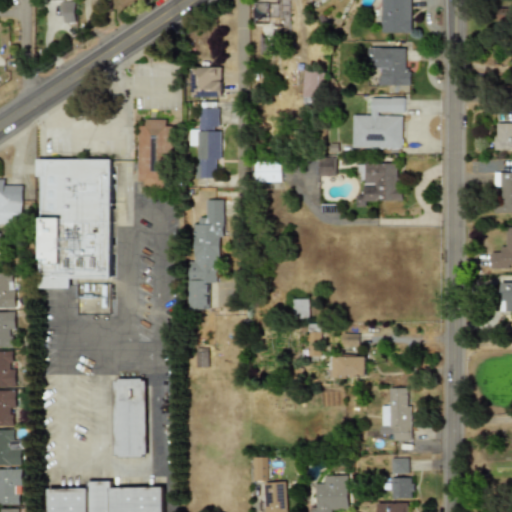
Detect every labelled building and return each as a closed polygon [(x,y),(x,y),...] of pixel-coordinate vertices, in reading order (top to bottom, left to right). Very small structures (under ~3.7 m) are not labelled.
[(256,52),(273,52),(273,32),(289,32),(289,0),(265,0),(265,3),(256,3),(256,52)] [(410,0),(380,0),(380,32),(410,33),(410,0)] [(59,22),(75,22),(75,1),(59,1),(59,22)] [(410,84),(409,71),(405,71),(405,47),(367,48),(368,69),(378,68),(378,85),(410,84)] [(222,96),(221,67),(193,68),(193,96),(222,96)] [(319,72),(304,71),(303,97),(318,98),(319,72)] [(386,86),(386,93),(408,92),(408,85),(386,86)] [(352,148),(401,148),(401,114),(403,114),(403,98),(370,98),(370,115),(352,115),(352,148)] [(218,109),(199,109),(199,130),(189,130),(189,146),(198,146),(198,178),(216,178),(216,160),(220,160),(221,130),(218,130),(218,109)] [(172,119),(145,119),(145,127),(137,127),(137,186),(171,186),(172,119)] [(511,123),(494,123),(495,151),(511,150),(511,123)] [(335,176),(335,158),(319,157),(319,176),(335,176)] [(71,289),(71,278),(112,278),(112,159),(37,159),(37,178),(41,178),(41,289),(71,289)] [(281,182),(281,162),(255,162),(255,182),(281,182)] [(396,163),(364,163),(364,184),(363,184),(363,195),(356,195),(356,206),(365,206),(365,200),(401,200),(401,177),(396,177),(396,163)] [(511,172),(499,172),(499,213),(511,213),(511,172)] [(0,223),(22,223),(22,188),(5,188),(5,178),(0,178),(0,223)] [(221,200),(205,200),(205,222),(191,222),(191,308),(209,308),(209,284),(220,284),(221,200)] [(509,270),(509,265),(511,265),(511,230),(503,230),(503,253),(490,252),(489,269),(509,270)] [(0,308),(17,308),(17,271),(0,271),(0,308)] [(511,312),(511,283),(500,283),(500,313),(511,312)] [(308,299),(292,300),(293,319),(308,319),(308,299)] [(17,312),(0,311),(0,347),(7,347),(7,337),(17,337),(17,312)] [(342,347),(359,347),(359,334),(342,333),(342,347)] [(197,365),(206,365),(207,349),(197,349),(197,365)] [(0,387),(17,387),(17,350),(0,350),(0,387)] [(331,377),(365,378),(366,357),(331,356),(331,377)] [(146,378),(113,378),(113,457),(146,457),(146,378)] [(0,426),(16,426),(16,389),(0,389),(0,426)] [(381,406),(382,435),(393,435),(393,440),(411,440),(409,393),(398,393),(398,405),(381,406)] [(0,465),(22,465),(22,440),(13,440),(13,429),(0,429),(0,465)] [(253,481),(267,481),(266,457),(253,457),(253,481)] [(409,473),(409,457),(392,458),(392,473),(409,473)] [(0,504),(22,504),(22,469),(0,469),(0,504)] [(348,476),(326,476),(327,484),(316,484),(317,507),(312,507),(311,511),(332,511),(333,510),(348,510),(348,476)] [(413,498),(413,478),(393,477),(393,498),(413,498)] [(49,489),(49,511),(165,511),(165,487),(112,488),(111,480),(88,480),(89,488),(49,489)] [(265,511),(286,511),(286,482),(265,483),(265,511)] [(408,511),(408,503),(377,502),(377,511),(408,511)]
